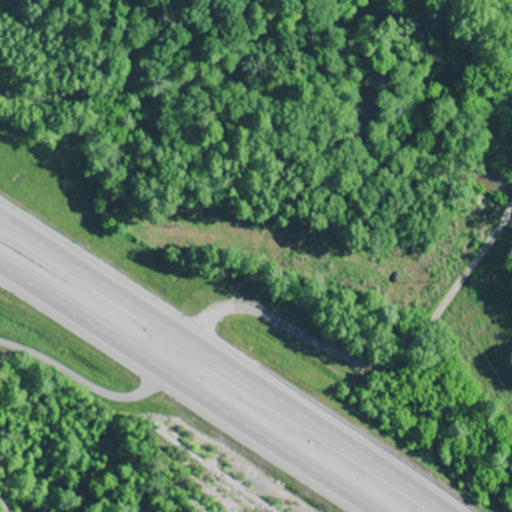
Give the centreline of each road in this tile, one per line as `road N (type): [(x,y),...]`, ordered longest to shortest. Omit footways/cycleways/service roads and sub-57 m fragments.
road 1 (trunk): [(437,511),(0,222)]
road 2 (residential): [(170,382),(211,328),(230,320),(270,328),(357,371),(397,371),(422,349),(511,215)]
road 3 (trunk): [(0,270),(367,511)]
